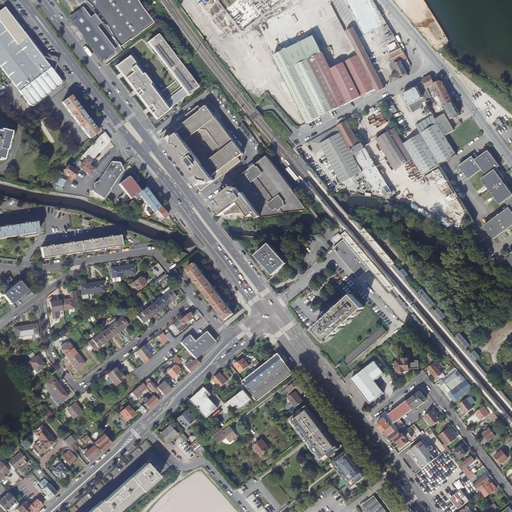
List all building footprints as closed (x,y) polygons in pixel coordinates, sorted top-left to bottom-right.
[(84,0),(85,0),(84,0),(85,0),(89,4),(94,8),(99,14),(104,21),(109,29),(113,37),(113,38),(120,47),(130,40),(131,41),(154,23),(141,7),(136,0),(84,0)] [(333,106),(339,103),(332,88),(328,90),(327,88),(313,95),(311,92),(313,91),(307,84),(305,85),(301,79),(303,78),(299,73),(297,74),(291,66),(298,60),(299,62),(314,51),(307,43),(309,41),(305,33),(288,46),(289,48),(283,52),(276,43),(274,44),(261,26),(267,22),(268,23),(275,18),(277,16),(278,18),(290,9),(289,7),(291,6),(288,0),(266,0),(263,2),(256,8),(255,9),(250,13),(248,14),(237,23),(253,44),(255,44),(263,55),(262,55),(283,83),(284,82),(293,94),(292,95),(310,118),(313,116),(333,106)] [(0,65),(30,105),(33,105),(62,83),(4,7),(0,10),(0,65)] [(161,92),(132,53),(130,56),(129,55),(125,59),(125,58),(116,66),(156,119),(187,95),(188,96),(191,93),(198,87),(158,34),(147,42),(176,81),(161,92)] [(389,76),(393,83),(409,75),(402,60),(408,58),(403,47),(389,53),(394,63),(390,65),(392,69),(396,67),(398,72),(389,76)] [(431,75),(422,80),(427,89),(427,88),(429,87),(433,85),(433,84),(434,83),(431,75)] [(433,84),(433,85),(438,93),(440,97),(441,100),(450,118),(453,117),(454,118),(460,115),(455,105),(452,99),(450,96),(445,85),(443,81),(434,83),(433,84)] [(455,93),(448,84),(445,85),(450,96),(455,93)] [(433,85),(429,87),(433,96),(438,93),(433,85)] [(409,105),(423,98),(417,86),(403,93),(409,105)] [(70,96),(62,102),(90,138),(98,132),(92,124),(93,123),(91,120),(89,121),(78,106),(79,105),(77,102),(76,104),(70,96)] [(397,111),(389,97),(383,101),(391,115),(397,111)] [(385,114),(378,103),(367,110),(379,134),(392,127),(385,114)] [(405,137),(410,134),(404,124),(399,127),(402,132),(398,134),(395,129),(378,139),(415,202),(413,210),(430,219),(428,222),(458,233),(456,237),(458,237),(474,243),(476,237),(464,233),(468,220),(475,222),(441,165),(457,155),(446,136),(436,119),(428,105),(427,104),(414,113),(421,124),(417,126),(422,134),(408,142),(405,137)] [(198,106),(160,135),(202,191),(241,160),(242,152),(206,106),(198,106)] [(445,114),(436,119),(446,136),(455,130),(445,114)] [(348,120),(347,121),(353,130),(356,128),(352,121),(348,120)] [(350,149),(360,144),(353,130),(347,121),(338,126),(350,149)] [(338,126),(310,141),(316,153),(324,149),(342,183),(352,177),(354,180),(364,175),(363,173),(338,126)] [(0,159),(3,160),(5,150),(6,150),(11,132),(1,129),(0,131),(0,159)] [(106,143),(110,140),(104,132),(83,155),(92,160),(107,144),(106,143)] [(362,148),(360,144),(350,149),(363,173),(364,175),(373,192),(379,194),(383,192),(387,197),(388,196),(393,193),(365,146),(362,148)] [(483,225),(493,238),(503,231),(505,231),(509,229),(509,227),(511,224),(511,190),(495,167),(499,164),(487,149),(474,159),(471,155),(458,165),(468,178),(481,169),(486,175),(481,178),(500,203),(504,200),(509,206),(483,225)] [(302,157),(298,153),(295,157),(298,160),(301,164),(305,161),(302,157)] [(235,179),(237,182),(263,215),(264,216),(287,212),(286,211),(309,208),(307,206),(267,154),(243,173),(235,179)] [(79,168),(80,169),(89,175),(93,169),(88,165),(90,161),(86,158),(79,168)] [(22,163),(16,159),(13,165),(19,168),(22,163)] [(109,192),(112,188),(112,187),(124,170),(120,162),(111,161),(99,180),(94,180),(95,185),(92,190),(105,199),(109,192)] [(74,178),(78,173),(68,165),(63,171),(70,176),(70,175),(74,178)] [(128,187),(136,180),(129,170),(121,177),(128,187)] [(63,187),(66,179),(59,177),(56,185),(63,187)] [(263,215),(237,182),(211,202),(218,212),(220,211),(222,213),(224,212),(226,214),(232,213),(235,213),(239,212),(244,212),(248,211),(250,215),(252,216),(254,215),(257,214),(259,217),(263,215)] [(154,197),(146,186),(134,196),(135,198),(140,204),(146,204),(154,197)] [(105,205),(115,190),(112,188),(109,192),(104,199),(102,203),(104,204),(105,205)] [(134,196),(119,207),(121,209),(135,198),(134,196)] [(154,212),(161,206),(156,200),(154,197),(146,204),(145,210),(149,216),(154,212)] [(168,215),(162,207),(157,210),(162,216),(163,218),(166,216),(168,215)] [(0,238),(39,232),(37,221),(0,226),(0,238)] [(361,231),(391,267),(394,264),(395,263),(385,250),(384,251),(383,252),(375,242),(376,242),(377,241),(365,227),(363,229),(361,231)] [(370,268),(390,292),(395,287),(346,230),(345,232),(341,235),(342,236),(344,238),(345,239),(345,240),(346,241),(349,244),(352,248),(354,251),(358,255),(359,256),(363,261),(370,268)] [(43,258),(122,245),(120,234),(41,247),(43,258)] [(345,240),(345,239),(336,247),(333,249),(333,250),(337,254),(340,258),(342,261),(346,265),(358,279),(370,268),(363,261),(359,256),(358,255),(354,251),(352,248),(349,244),(346,241),(345,240)] [(287,263),(269,243),(256,255),(274,275),(287,263)] [(225,320),(233,313),(195,262),(186,269),(223,317),(225,320)] [(122,266),(123,276),(135,274),(133,264),(122,266)] [(123,276),(122,266),(110,268),(112,278),(113,281),(120,280),(119,276),(123,276)] [(140,277),(131,283),(137,290),(145,284),(143,281),(145,280),(143,278),(141,279),(140,277)] [(7,302),(9,305),(28,290),(20,281),(2,295),(7,302)] [(92,283),(94,293),(104,291),(103,281),(92,283)] [(94,293),(92,283),(80,285),(82,299),(88,298),(87,294),(94,293)] [(161,293),(163,295),(169,302),(173,299),(174,299),(176,297),(168,288),(161,293)] [(79,307),(76,291),(69,292),(70,297),(71,297),(72,298),(61,300),(61,303),(62,310),(68,309),(69,309),(74,308),(79,307)] [(420,295),(431,308),(435,304),(425,291),(420,295)] [(364,307),(352,294),(314,329),(325,342),(364,307)] [(156,300),(162,308),(164,306),(169,302),(163,295),(156,300)] [(61,303),(61,300),(49,302),(51,312),(57,311),(62,310),(61,303)] [(150,305),(155,313),(160,309),(162,308),(156,300),(150,305)] [(406,322),(412,317),(397,301),(391,306),(406,322)] [(155,313),(150,305),(143,310),(149,318),(151,316),(155,313)] [(434,310),(442,319),(446,315),(438,306),(434,310)] [(149,318),(143,310),(141,308),(134,313),(142,323),(146,319),(147,319),(149,318)] [(189,312),(179,320),(182,324),(192,317),(189,312)] [(115,321),(121,329),(125,326),(126,326),(128,325),(122,317),(115,321)] [(110,326),(115,334),(117,332),(121,329),(115,321),(110,326)] [(100,326),(104,331),(109,338),(113,335),(115,334),(110,326),(108,324),(106,322),(100,326)] [(25,325),(26,335),(32,335),(33,339),(39,338),(36,324),(25,325)] [(26,335),(25,325),(13,327),(15,337),(26,335)] [(361,354),(387,331),(383,326),(360,345),(343,360),(348,365),(361,354)] [(98,335),(103,343),(106,341),(109,338),(104,331),(98,335)] [(189,335),(180,342),(195,359),(215,342),(206,331),(194,341),(189,335)] [(172,340),(174,339),(169,333),(166,336),(170,342),(172,340)] [(88,343),(93,350),(101,344),(102,344),(103,343),(98,335),(88,343)] [(460,341),(468,350),(471,348),(463,338),(460,341)] [(68,360),(77,353),(69,343),(61,349),(68,360)] [(143,346),(135,351),(141,360),(149,354),(143,346)] [(470,352),(476,359),(479,357),(473,350),(470,352)] [(77,353),(68,360),(76,370),(85,363),(77,353)] [(287,363),(279,353),(262,366),(257,370),(243,380),(251,390),(287,363)] [(37,355),(36,356),(32,360),(28,362),(36,372),(45,366),(37,355)] [(175,355),(171,358),(177,365),(181,362),(175,355)] [(403,360),(397,361),(397,371),(405,371),(406,369),(419,368),(419,360),(415,360),(415,362),(411,362),(411,361),(409,361),(409,357),(402,358),(403,360)] [(191,360),(187,363),(184,366),(189,372),(193,369),(199,364),(198,362),(195,359),(192,361),(191,360)] [(249,366),(244,359),(236,365),(241,372),(249,366)] [(257,370),(262,366),(258,361),(253,365),(257,370)] [(375,361),(352,379),(370,403),(383,392),(375,380),(384,373),(375,361)] [(294,372),(287,363),(251,390),(258,400),(279,384),(294,372)] [(429,368),(436,378),(442,373),(435,364),(434,363),(429,368)] [(180,368),(176,365),(175,366),(174,365),(167,372),(172,378),(180,372),(178,370),(180,368)] [(114,368),(106,374),(112,382),(115,385),(125,378),(121,372),(119,374),(117,372),(118,372),(115,367),(114,368)] [(457,370),(456,368),(439,381),(441,384),(457,370)] [(460,372),(457,370),(441,384),(455,402),(472,387),(467,381),(460,372)] [(221,373),(213,380),(221,388),(228,381),(231,378),(226,372),(222,375),(221,373)] [(106,374),(102,377),(109,385),(112,382),(106,374)] [(52,392),(61,386),(53,377),(45,383),(52,392)] [(159,391),(156,388),(148,378),(146,380),(148,383),(146,384),(152,390),(153,390),(156,393),(159,391)] [(288,388),(282,393),(285,396),(299,385),(302,383),(299,379),(291,386),(292,387),(289,389),(288,388)] [(163,396),(171,390),(163,381),(156,388),(159,391),(163,396)] [(50,394),(52,392),(45,383),(43,385),(50,394)] [(142,383),(131,393),(135,397),(138,394),(146,388),(142,383)] [(299,385),(304,392),(307,389),(302,383),(299,385)] [(52,392),(50,394),(58,405),(63,401),(62,400),(68,396),(61,386),(52,392)] [(211,394),(205,387),(191,400),(207,418),(218,408),(208,397),(211,394)] [(249,396),(244,390),(226,405),(228,408),(232,404),(234,407),(238,404),(241,407),(249,401),(246,398),(249,396)] [(303,401),(296,391),(288,397),(295,406),(303,401)] [(408,401),(414,408),(415,410),(425,402),(424,400),(426,398),(420,391),(408,401)] [(158,402),(158,401),(153,395),(148,400),(145,397),(144,397),(142,398),(145,402),(143,404),(149,409),(158,402)] [(466,413),(473,408),(466,398),(459,404),(466,413)] [(408,401),(407,400),(389,414),(390,415),(395,421),(396,422),(400,419),(414,408),(408,401)] [(73,418),(80,413),(73,404),(66,410),(73,418)] [(336,452),(342,447),(327,427),(325,429),(321,424),(323,422),(309,404),(302,409),(301,409),(298,411),(298,412),(289,419),(322,462),(330,457),(331,457),(337,453),(336,452)] [(126,420),(134,413),(128,405),(120,413),(126,420)] [(483,406),(476,412),(482,420),(490,414),(483,406)] [(434,409),(425,416),(433,426),(441,419),(434,409)] [(189,410),(180,418),(188,427),(197,419),(189,410)] [(376,424),(383,433),(392,426),(391,425),(385,418),(390,415),(389,414),(387,411),(377,419),(376,424)] [(391,425),(395,421),(390,415),(385,418),(391,425)] [(400,419),(396,422),(394,424),(398,430),(405,425),(400,419)] [(179,433),(178,432),(177,430),(171,424),(160,434),(168,442),(179,433)] [(402,435),(403,433),(408,429),(405,425),(398,430),(402,435)] [(40,453),(54,442),(41,426),(34,432),(40,440),(34,445),(40,453)] [(224,427),(219,431),(216,433),(217,434),(214,436),(220,443),(228,437),(231,441),(238,436),(231,426),(227,429),(224,427)] [(386,437),(387,438),(396,432),(392,426),(383,433),(386,437)] [(449,428),(439,435),(446,445),(457,437),(454,433),(453,434),(449,428)] [(488,441),(495,436),(489,428),(482,433),(488,441)] [(387,438),(391,443),(396,439),(402,435),(398,430),(396,432),(387,438)] [(436,458),(447,450),(445,447),(443,445),(437,437),(432,430),(430,432),(431,434),(430,435),(427,431),(423,435),(421,436),(423,440),(409,451),(422,469),(436,458)] [(93,440),(101,436),(98,431),(91,436),(93,440)] [(180,434),(186,441),(189,439),(183,432),(180,434)] [(402,435),(396,439),(401,447),(409,441),(403,433),(402,435)] [(90,439),(87,435),(82,438),(86,443),(89,440),(90,439)] [(101,452),(111,443),(104,435),(94,443),(101,452)] [(253,448),(260,456),(269,449),(262,440),(253,448)] [(196,451),(197,451),(201,447),(196,441),(190,445),(196,451)] [(70,446),(74,451),(78,448),(73,442),(73,443),(70,446)] [(90,462),(100,453),(94,445),(88,450),(86,449),(82,452),(84,454),(83,454),(90,462)] [(78,456),(74,451),(70,446),(67,448),(68,450),(75,458),(78,456)] [(201,447),(197,451),(202,456),(207,452),(202,446),(201,447)] [(460,459),(467,453),(461,446),(455,451),(460,459)] [(68,464),(75,458),(68,450),(62,456),(64,459),(68,464)] [(495,455),(501,463),(508,458),(506,455),(508,454),(505,452),(504,453),(502,450),(495,455)] [(8,462),(14,470),(22,462),(23,464),(27,460),(20,451),(8,462)] [(346,451),(333,462),(342,474),(340,475),(350,488),(366,475),(346,451)] [(459,466),(463,470),(475,460),(472,456),(459,466)] [(60,479),(68,472),(60,463),(52,471),(57,477),(60,479)] [(145,463),(129,477),(130,479),(144,467),(147,464),(145,463)] [(95,508),(94,507),(88,511),(115,511),(140,490),(141,491),(158,476),(147,464),(144,467),(130,479),(129,477),(120,485),(105,499),(102,502),(95,508)] [(291,500),(270,474),(261,482),(281,507),(291,500)] [(474,485),(477,489),(490,479),(486,475),(474,485)] [(159,478),(158,476),(141,491),(143,492),(159,478)] [(50,499),(56,493),(44,479),(38,483),(42,488),(41,489),(47,496),(50,499)] [(492,483),(492,482),(490,479),(477,489),(480,493),(482,491),(486,496),(497,488),(492,483)] [(331,483),(320,491),(325,497),(335,489),(331,483)] [(117,511),(122,508),(141,491),(140,490),(115,511),(117,511)] [(461,490),(456,493),(461,499),(465,496),(461,490)] [(16,500),(7,491),(0,498),(0,499),(7,508),(16,500)] [(456,493),(451,498),(459,509),(465,504),(461,499),(456,493)] [(359,511),(360,511),(359,511),(385,511),(374,497),(364,505),(369,511),(359,511)] [(26,511),(34,511),(42,505),(37,499),(29,505),(26,502),(21,506),(26,511)]
